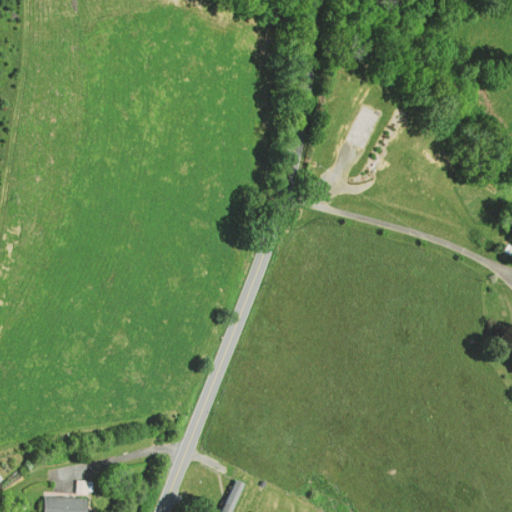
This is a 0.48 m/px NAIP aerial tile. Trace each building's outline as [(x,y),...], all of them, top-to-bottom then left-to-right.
[(397,93),(380,85),(354,141),(371,150),(397,93)] [(395,158),(430,175),(439,157),(404,140),(395,158)] [(232,478),(216,511),(228,511),(243,484),(232,478)] [(236,511),(251,483),(241,478),(225,511),(236,511)] [(83,511),(39,511),(41,494),(84,496),(83,511)]
